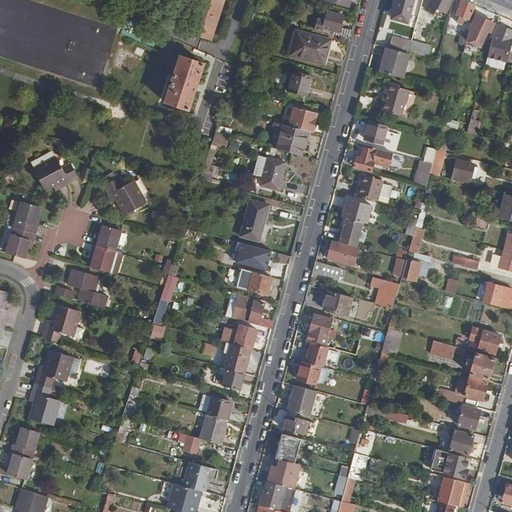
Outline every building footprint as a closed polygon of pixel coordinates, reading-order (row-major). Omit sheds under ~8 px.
[(199,0),(189,32),(203,37),(212,40),(224,0),(199,0)] [(410,16),(414,0),(397,0),(395,12),(410,16)] [(453,0),(431,0),(427,9),(436,14),(438,8),(447,13),(453,0)] [(468,21),(476,5),(465,0),(461,0),(454,14),(458,17),(455,22),(460,25),(464,19),(468,21)] [(340,31),(339,36),(350,39),(352,31),(341,27),(344,15),(329,11),(325,26),(340,31)] [(495,24),(474,14),(472,19),(476,20),(473,26),(471,25),(466,42),(478,48),(485,32),(490,35),(495,24)] [(423,38),(428,20),(419,18),(414,36),(423,38)] [(511,41),(511,31),(498,25),(493,36),(488,55),(511,62),(511,53),(509,53),(511,41)] [(296,30),(291,50),(310,56),(309,59),(324,64),(331,39),(296,30)] [(409,53),(412,41),(393,36),(389,48),(409,53)] [(429,46),(412,41),(409,53),(410,53),(427,58),(429,46)] [(389,48),(387,47),(380,72),(403,78),(410,53),(409,53),(389,48)] [(310,56),(291,50),(290,54),(309,59),(310,56)] [(189,110),(204,64),(180,56),(165,102),(189,110)] [(306,93),(311,75),(292,70),(287,88),(306,93)] [(388,82),(385,93),(387,94),(385,101),(383,111),(402,116),(409,90),(399,88),(400,86),(388,82)] [(308,131),(313,132),(318,113),(295,106),(290,126),(308,131)] [(247,114),(223,108),(222,113),(246,120),(247,114)] [(466,132),(477,134),(480,121),(470,118),(466,132)] [(388,125),(370,120),(365,138),(383,143),(388,125)] [(277,148),(300,155),(308,131),(290,126),(283,124),(277,148)] [(216,131),(228,135),(230,135),(231,130),(217,126),(216,131)] [(216,131),(212,141),(225,144),(228,135),(216,131)] [(441,135),(440,140),(437,149),(446,151),(449,137),(441,135)] [(391,152),(372,147),(372,151),(364,148),(362,158),(358,157),(355,167),(371,171),(373,161),(383,164),(389,160),(391,152)] [(431,170),(430,173),(436,175),(440,157),(444,158),(446,151),(437,149),(433,163),(431,170)] [(260,184),(277,189),(285,162),(257,155),(253,174),(262,177),(260,184)] [(65,167),(59,157),(38,171),(50,190),(63,182),(65,187),(82,176),(74,162),(65,167)] [(433,163),(421,160),(416,180),(428,183),(430,173),(431,170),(433,163)] [(458,160),(453,179),(470,184),(476,164),(458,160)] [(363,175),(357,195),(377,200),(383,180),(363,175)] [(122,178),(108,186),(117,203),(121,201),(129,214),(149,203),(137,182),(127,187),(122,178)] [(511,220),(511,195),(506,194),(500,217),(511,220)] [(270,205),(250,199),(241,237),(259,241),(270,205)] [(348,209),(346,218),(347,218),(367,223),(368,223),(372,206),(347,200),(345,208),(348,209)] [(16,228),(38,234),(42,220),(40,219),(44,207),(23,202),(16,228)] [(422,202),(420,212),(418,218),(416,227),(424,229),(430,204),(422,202)] [(411,216),(407,234),(413,235),(416,227),(418,218),(411,216)] [(491,221),(478,217),(476,225),(489,229),(491,221)] [(336,232),(334,240),(361,247),(367,223),(347,218),(344,229),(342,234),(340,233),(336,232)] [(95,245),(116,252),(121,232),(103,226),(100,237),(98,236),(95,245)] [(8,254),(28,259),(31,248),(34,248),(38,234),(16,228),(8,254)] [(409,250),(417,253),(421,238),(413,237),(409,250)] [(356,265),(360,249),(329,241),(328,248),(331,248),(328,257),(356,265)] [(110,272),(116,252),(95,245),(92,254),(94,255),(91,267),(110,272)] [(265,249),(248,245),(242,267),(260,272),(265,249)] [(511,253),(505,251),(500,269),(511,271),(511,253)] [(289,264),(291,256),(280,253),(277,261),(289,264)] [(407,260),(402,275),(402,276),(417,281),(418,273),(427,275),(432,257),(417,253),(415,261),(407,259),(407,260)] [(455,254),(453,262),(477,269),(479,261),(455,254)] [(489,265),(497,267),(500,256),(492,254),(489,265)] [(407,260),(398,258),(394,273),(402,275),(407,260)] [(342,268),(316,261),(313,272),(339,278),(342,268)] [(179,267),(171,266),(168,275),(176,277),(179,267)] [(78,301),(105,308),(109,294),(96,290),(99,276),(74,269),(70,284),(82,288),(78,301)] [(272,277),(242,269),(237,287),(267,295),(272,277)] [(161,299),(169,301),(176,277),(168,275),(164,288),(161,299)] [(400,284),(380,279),(372,276),(370,284),(378,286),(374,303),(392,307),(396,294),(397,295),(400,284)] [(455,294),(459,281),(452,279),(448,292),(455,294)] [(511,299),(511,294),(511,288),(487,282),(484,291),(486,292),(483,301),(511,309),(511,299)] [(56,294),(72,299),(74,290),(58,286),(56,294)] [(0,327),(6,329),(12,309),(7,307),(11,292),(0,289),(0,327)] [(352,297),(328,291),(324,308),(348,315),(352,297)] [(264,303),(255,301),(256,299),(241,294),(235,319),(249,323),(250,321),(258,323),(264,303)] [(153,323),(161,325),(169,301),(161,299),(153,323)] [(42,338),(57,342),(60,332),(72,336),(75,325),(79,311),(57,304),(52,320),(48,318),(42,338)] [(79,311),(75,325),(82,327),(86,313),(79,311)] [(326,346),(334,320),(315,315),(305,354),(329,361),(332,349),(326,346)] [(153,323),(149,334),(158,336),(161,325),(153,323)] [(239,325),(233,344),(251,349),(252,349),(256,331),(257,330),(239,325)] [(271,329),(258,325),(257,330),(256,331),(270,335),(271,329)] [(388,327),(387,332),(382,352),(399,356),(405,332),(388,327)] [(496,354),(501,335),(473,328),(470,339),(480,342),(478,349),(496,354)] [(468,349),(473,350),(474,344),(458,339),(457,346),(468,349)] [(468,349),(457,346),(436,340),(432,353),(454,359),(456,351),(466,354),(468,349)] [(204,343),(202,353),(212,356),(214,346),(204,343)] [(228,354),(224,368),(227,369),(244,374),(251,349),(233,344),(227,343),(224,353),(228,354)] [(147,346),(142,358),(149,361),(154,349),(147,346)] [(131,362),(138,364),(141,351),(134,349),(131,362)] [(35,383),(49,387),(52,378),(64,381),(72,356),(50,350),(46,364),(42,362),(35,383)] [(489,379),(494,358),(477,353),(475,360),(469,358),(468,364),(473,366),(471,374),(489,379)] [(87,371),(106,376),(109,366),(90,361),(87,371)] [(322,366),(303,361),(298,379),(317,384),(318,381),(322,366)] [(322,366),(318,381),(323,382),(327,368),(322,366)] [(239,391),(244,374),(227,369),(222,385),(239,391)] [(483,401),(488,383),(470,378),(465,396),(483,401)] [(47,396),(49,387),(35,383),(29,403),(34,404),(30,418),(52,425),(55,413),(58,400),(47,396)] [(317,391),(296,385),(289,409),(310,415),(317,391)] [(439,398),(453,401),(455,394),(441,389),(439,398)] [(366,390),(363,403),(367,405),(371,392),(366,390)] [(130,393),(125,410),(132,412),(137,395),(130,393)] [(212,397),(207,415),(227,420),(232,403),(212,397)] [(67,402),(58,400),(55,413),(63,416),(67,402)] [(406,424),(409,416),(367,405),(365,413),(406,424)] [(476,430),(480,411),(463,406),(458,425),(476,430)] [(207,415),(201,439),(219,444),(227,420),(207,415)] [(304,434),(306,420),(288,415),(284,428),(304,434)] [(125,435),(128,420),(122,419),(118,433),(125,435)] [(426,432),(446,434),(447,425),(427,423),(426,432)] [(32,458),(40,432),(20,426),(17,436),(15,445),(12,444),(10,452),(32,458)] [(355,444),(359,430),(353,428),(349,442),(355,444)] [(361,429),(357,441),(364,443),(368,430),(361,429)] [(468,455),(473,436),(455,430),(450,450),(468,455)] [(276,458),(279,459),(295,463),(302,439),(282,434),(276,458)] [(201,439),(187,435),(183,450),(197,453),(201,439)] [(465,469),(468,459),(450,454),(450,453),(438,450),(433,471),(466,480),(468,470),(465,469)] [(26,478),(32,458),(10,452),(8,457),(11,458),(8,465),(6,472),(26,478)] [(354,453),(348,477),(354,479),(360,455),(354,453)] [(271,465),(267,481),(269,482),(286,486),(294,488),(300,465),(295,463),(279,459),(276,466),(271,465)] [(188,462),(182,486),(201,491),(205,492),(208,482),(205,481),(202,480),(203,475),(206,476),(209,468),(188,462)] [(438,501),(439,502),(455,506),(457,506),(464,482),(445,477),(438,501)] [(182,486),(167,482),(164,496),(171,498),(168,508),(183,511),(184,511),(195,511),(201,491),(182,486)] [(286,486),(269,482),(267,490),(264,489),(263,493),(261,500),(260,505),(280,510),(286,511),(289,511),(292,502),(283,499),(286,486)] [(511,505),(511,486),(508,485),(503,503),(511,505)] [(39,511),(45,495),(18,487),(14,502),(20,503),(18,508),(17,511),(39,511)] [(101,511),(108,511),(113,495),(107,494),(101,511)] [(439,502),(436,511),(453,511),(455,506),(439,502)]
